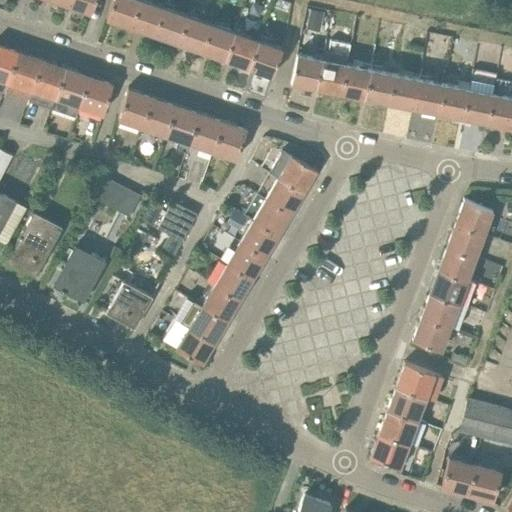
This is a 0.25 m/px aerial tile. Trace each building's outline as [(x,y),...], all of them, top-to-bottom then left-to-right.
[(89,13),(90,13),(94,0),(67,0),(66,5),(89,13)] [(111,20),(134,28),(143,0),(142,0),(111,0),(105,18),(107,19),(107,18),(111,20)] [(143,0),(134,28),(157,36),(166,8),(143,0)] [(166,8),(157,36),(180,44),(189,16),(166,8)] [(323,12),(311,10),(307,27),(319,29),(323,12)] [(189,16),(180,44),(202,52),(212,24),(189,16)] [(235,32),(212,24),(202,52),(225,60),(235,32)] [(235,32),(225,60),(247,68),(256,39),(235,32)] [(270,76),(271,77),(281,48),(256,39),(247,68),(270,76)] [(316,88),(339,93),(346,62),(350,44),(326,39),(322,57),(323,57),(316,88)] [(346,62),(339,93),(364,98),(375,50),(374,49),(375,44),(360,41),(356,64),(346,62)] [(0,89),(4,91),(17,50),(0,44),(0,89)] [(17,50),(4,91),(28,100),(42,59),(17,50)] [(385,51),(375,50),(364,98),(388,103),(395,73),(382,70),(385,51)] [(292,83),(316,88),(323,57),(322,57),(298,51),(290,83),(292,83)] [(66,67),(42,59),(28,100),(52,108),(66,67)] [(66,67),(52,108),(75,116),(78,105),(79,105),(89,75),(66,67)] [(395,73),(388,103),(412,108),(419,78),(395,73)] [(89,75),(79,105),(91,110),(88,118),(98,122),(101,113),(112,82),(111,82),(89,75)] [(474,84),(494,85),(495,77),(474,76),(474,84)] [(419,78),(412,108),(436,113),(443,83),(419,78)] [(443,83),(436,113),(461,118),(467,89),(443,83)] [(129,87),(128,87),(118,119),(140,127),(151,95),(129,88),(129,87)] [(461,118),(484,122),(490,94),(467,89),(461,118)] [(511,98),(490,94),(484,122),(509,127),(511,113),(511,98)] [(151,95),(140,127),(164,135),(175,104),(151,95)] [(175,104),(164,135),(188,143),(199,112),(175,104)] [(188,143),(212,152),(222,120),(199,112),(188,143)] [(222,120),(212,152),(235,160),(246,127),(245,127),(222,120)] [(277,178),(302,193),(316,171),(317,170),(282,151),(269,173),(277,178)] [(137,193),(101,175),(90,196),(126,214),(137,193)] [(264,199),(290,214),(302,193),(277,178),(264,199)] [(0,228),(14,203),(0,195),(0,228)] [(463,199),(455,221),(483,231),(492,209),(463,198),(463,199)] [(264,199),(252,221),(277,236),(290,214),(264,199)] [(181,241),(196,213),(184,207),(169,234),(181,241)] [(32,210),(5,261),(6,261),(34,275),(34,276),(35,276),(62,226),(32,210)] [(239,242),(264,258),(277,236),(252,221),(239,242)] [(483,231),(455,221),(447,244),(474,254),(483,231)] [(251,279),(257,270),(264,258),(239,242),(226,264),(251,279)] [(74,244),(61,271),(68,275),(60,291),(64,293),(65,292),(83,301),(105,260),(74,244)] [(474,254),(447,244),(438,268),(466,278),(474,254)] [(471,274),(494,281),(500,262),(477,254),(471,274)] [(238,301),(248,285),(251,279),(226,264),(213,286),(238,301)] [(466,278),(438,268),(429,292),(457,301),(456,302),(465,306),(474,282),(465,279),(466,278)] [(133,328),(151,298),(107,274),(96,296),(111,303),(105,313),(133,328)] [(213,286),(201,305),(200,308),(225,323),(238,301),(213,286)] [(457,301),(429,292),(421,315),(448,325),(456,302),(457,301)] [(187,329),(213,344),(225,323),(200,308),(201,305),(193,299),(179,321),(188,326),(187,329)] [(448,325),(421,315),(412,338),(412,337),(412,339),(439,348),(448,325)] [(202,362),(213,344),(187,329),(175,348),(202,363),(202,362)] [(395,385),(425,396),(425,397),(434,400),(443,376),(403,361),(403,362),(403,363),(395,385)] [(387,408),(417,419),(425,397),(425,396),(395,385),(387,408)] [(459,429),(511,445),(511,409),(471,396),(459,429)] [(378,431),(416,445),(424,422),(417,419),(387,408),(378,431)] [(369,454),(368,456),(407,469),(416,445),(378,431),(369,454)] [(441,485),(466,492),(474,462),(449,456),(441,485)] [(466,492),(492,499),(499,469),(474,462),(466,492)] [(326,511),(330,502),(303,493),(296,511),(326,511)]
